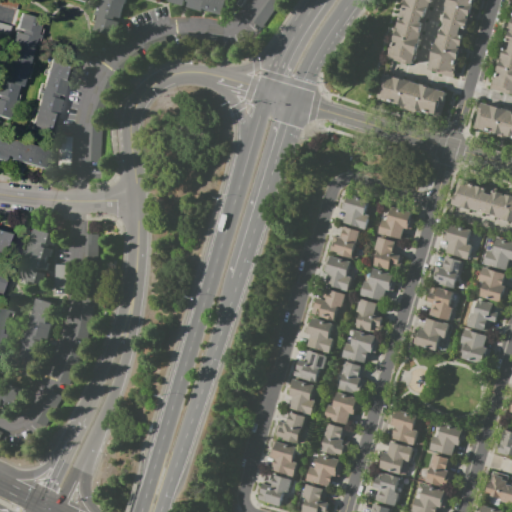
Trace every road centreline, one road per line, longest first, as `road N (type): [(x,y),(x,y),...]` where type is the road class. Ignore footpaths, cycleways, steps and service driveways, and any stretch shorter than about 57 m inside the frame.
road 1 (secondary): [(269,92),(145,511)]
road 2 (residential): [(246,507),(244,490),(340,181)]
road 3 (residential): [(435,195),(344,511)]
road 4 (secondary): [(167,511),(240,280)]
road 5 (residential): [(296,101),(511,167)]
road 6 (secondary): [(137,199),(129,130),(136,102),(174,74),(220,76)]
road 7 (secondary): [(240,280),(296,101)]
road 8 (secondary): [(88,450),(129,350),(129,313)]
road 9 (residential): [(137,199),(78,203),(0,192)]
